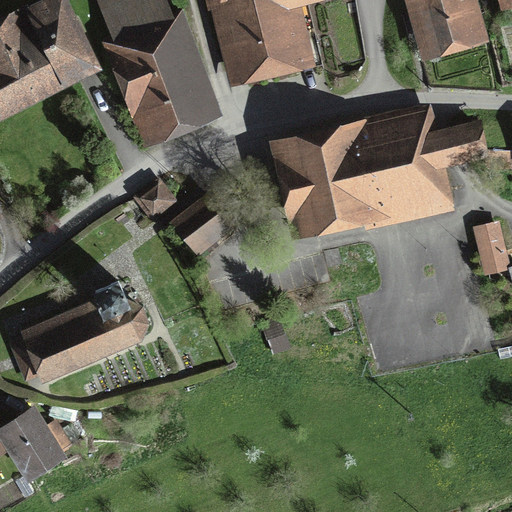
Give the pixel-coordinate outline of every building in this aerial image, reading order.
[(58,0),(0,29),(0,95),(6,108),(93,65),(60,0),(58,0)] [(170,14),(164,0),(109,0),(98,4),(112,37),(170,14)] [(223,0),(241,72),(300,59),(286,1),(291,0),(223,0)] [(417,0),(430,46),(474,33),(464,0),(417,0)] [(112,37),(150,133),(209,110),(170,14),(112,37)] [(424,109),(277,140),(295,228),(447,196),(439,159),(455,156),(485,149),(479,122),(450,128),(429,132),(424,109)] [(487,166),(511,166),(510,151),(487,151),(487,166)] [(152,215),(172,200),(158,182),(139,197),(152,215)] [(183,222),(200,242),(222,224),(206,204),(183,222)] [(477,229),(487,270),(506,265),(497,224),(477,229)] [(23,331),(42,378),(81,361),(83,365),(93,360),(92,356),(140,336),(146,322),(141,307),(128,301),(118,280),(95,290),(99,299),(23,331)] [(466,299),(471,339),(492,336),(487,297),(466,299)] [(32,414),(6,431),(30,469),(69,444),(54,421),(46,426),(38,413),(33,416),(32,414)]
